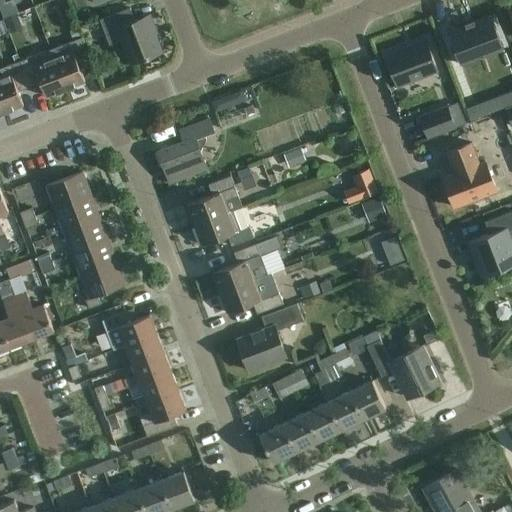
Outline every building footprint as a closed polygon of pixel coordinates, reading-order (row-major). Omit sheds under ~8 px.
[(28,0),(16,0),(8,3),(12,14),(31,7),(28,0)] [(109,45),(122,40),(131,63),(161,52),(155,34),(153,35),(151,27),(154,26),(150,15),(135,21),(130,7),(100,19),(109,45)] [(14,15),(5,18),(9,28),(18,25),(14,15)] [(490,15),(448,31),(461,65),(502,49),(490,15)] [(81,37),(50,49),(65,88),(85,81),(80,68),(91,63),(81,37)] [(386,55),(397,85),(437,70),(426,40),(386,55)] [(65,88),(50,49),(19,61),(29,87),(41,83),(46,96),(65,88)] [(29,87),(19,61),(0,68),(0,69),(3,77),(0,78),(0,101),(4,112),(23,104),(18,91),(29,87)] [(335,92),(334,97),(336,103),(344,99),(341,90),(335,92)] [(428,137),(455,127),(465,123),(457,102),(447,106),(420,116),(428,137)] [(492,102),(480,113),(490,124),(502,114),(492,102)] [(184,141),(157,151),(169,182),(207,168),(201,152),(206,139),(205,134),(214,131),(209,118),(179,129),(184,141)] [(485,161),(480,163),(472,142),(446,152),(454,173),(443,177),(455,207),(497,190),(485,161)] [(302,146),(289,151),(293,164),(307,159),(302,146)] [(241,177),(260,169),(253,152),(234,160),(241,177)] [(362,197),(377,191),(368,168),(353,174),(358,186),(362,197)] [(46,185),(55,208),(91,194),(83,171),(46,185)] [(242,206),(238,195),(231,175),(208,184),(212,195),(187,204),(194,224),(230,211),(243,206),(242,206)] [(0,214),(9,211),(1,192),(0,188),(0,233),(2,233),(0,227),(0,214)] [(100,216),(91,194),(55,208),(63,230),(100,216)] [(380,195),(367,200),(374,220),(388,215),(380,195)] [(243,207),(243,206),(230,211),(194,224),(202,245),(227,235),(231,246),(254,237),(250,226),(249,226),(242,207),(243,207)] [(20,212),(23,220),(35,215),(32,207),(20,212)] [(511,209),(484,221),(489,233),(471,240),(479,258),(475,260),(481,277),(511,264),(511,209)] [(38,224),(35,215),(23,220),(26,229),(38,224)] [(108,239),(100,216),(63,230),(72,253),(108,239)] [(387,218),(357,230),(363,246),(393,234),(387,218)] [(212,272),(220,292),(255,279),(268,274),(261,255),(282,247),(277,235),(234,252),(238,262),(212,272)] [(117,261),(108,239),(72,253),(80,275),(117,261)] [(401,251),(387,256),(389,263),(404,258),(401,251)] [(37,256),(40,264),(52,260),(49,252),(37,256)] [(55,268),(52,260),(40,264),(43,273),(55,268)] [(125,284),(117,261),(80,275),(89,298),(85,299),(89,308),(101,303),(97,295),(125,284)] [(17,263),(6,267),(10,278),(21,274),(17,263)] [(259,290),(255,279),(220,292),(227,312),(253,303),(257,314),(283,304),(276,284),(259,290)] [(316,283),(302,288),(305,297),(319,291),(316,283)] [(25,292),(14,296),(31,339),(54,330),(44,303),(31,308),(25,292)] [(31,339),(14,296),(2,300),(8,317),(0,319),(0,326),(8,347),(31,339)] [(266,327),(237,338),(249,370),(286,356),(276,330),(303,320),(297,303),(261,316),(266,327)] [(125,344),(126,345),(157,333),(150,314),(137,319),(133,308),(102,320),(113,349),(125,344)] [(0,350),(8,347),(0,326),(0,350)] [(357,328),(347,335),(356,349),(367,341),(357,328)] [(432,331),(424,335),(428,343),(436,339),(432,331)] [(164,352),(157,333),(126,345),(133,364),(164,352)] [(380,339),(366,346),(380,376),(394,370),(407,397),(439,381),(422,345),(390,361),(380,339)] [(71,342),(61,346),(66,358),(75,354),(71,342)] [(345,348),(331,355),(334,362),(349,355),(345,348)] [(171,371),(164,352),(133,364),(136,373),(123,378),(126,387),(140,382),(140,383),(171,371)] [(334,362),(331,355),(317,362),(321,369),(334,362)] [(76,364),(68,367),(73,379),(81,376),(76,364)] [(304,377),(301,370),(286,377),(290,384),(304,377)] [(178,390),(171,371),(140,383),(144,394),(135,397),(137,404),(147,401),(147,402),(178,390)] [(276,391),(290,384),(286,377),(273,383),(276,391)] [(372,380),(348,391),(362,419),(385,408),(372,380)] [(102,384),(94,387),(98,399),(107,396),(102,384)] [(250,394),(254,402),(268,395),(264,387),(250,394)] [(186,409),(178,390),(147,402),(151,412),(140,417),(147,436),(177,425),(173,414),(186,409)] [(362,419),(348,391),(326,402),(340,430),(362,419)] [(111,408),(107,396),(98,399),(103,411),(111,408)] [(340,430),(326,402),(304,413),(318,441),(340,430)] [(318,441),(304,413),(282,424),(295,452),(318,441)] [(113,415),(106,417),(110,428),(117,426),(113,415)] [(295,452),(282,424),(259,435),(272,463),(295,452)] [(148,454),(164,448),(161,440),(145,445),(148,454)] [(148,454),(145,445),(131,451),(135,459),(148,454)] [(3,451),(6,460),(16,456),(13,447),(3,451)] [(25,453),(16,456),(19,464),(28,460),(25,453)] [(119,464),(116,455),(99,461),(103,471),(119,464)] [(19,464),(16,456),(6,460),(10,470),(20,466),(19,464)] [(103,471),(99,461),(85,466),(89,476),(103,471)] [(431,503),(434,501),(439,511),(493,511),(493,510),(489,511),(480,511),(457,469),(423,488),(431,503)] [(183,472),(159,481),(170,509),(194,500),(183,472)] [(72,482),(68,473),(53,478),(57,488),(72,482)] [(162,511),(170,509),(159,481),(136,490),(144,511),(162,511)] [(144,511),(136,490),(113,499),(118,511),(144,511)] [(118,511),(113,499),(90,507),(91,511),(118,511)] [(0,511),(35,511),(34,507),(21,511),(19,511),(15,500),(0,505),(0,511)]
